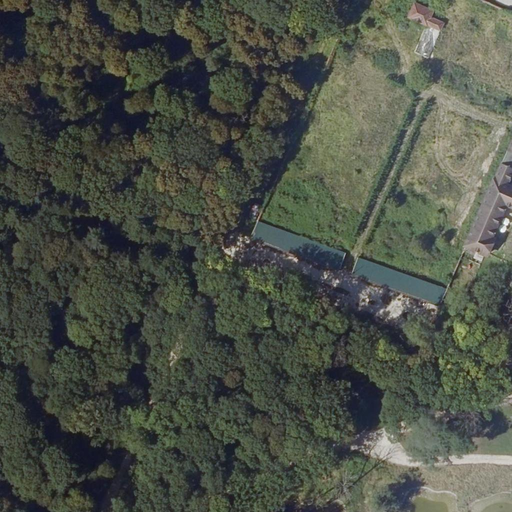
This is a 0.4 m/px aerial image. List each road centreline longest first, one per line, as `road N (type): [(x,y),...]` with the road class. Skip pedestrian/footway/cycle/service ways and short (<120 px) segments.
road 1 (track): [(511,378),(117,214)]
road 2 (track): [(320,66),(0,293)]
road 3 (track): [(511,401),(461,403),(231,465),(163,511)]
